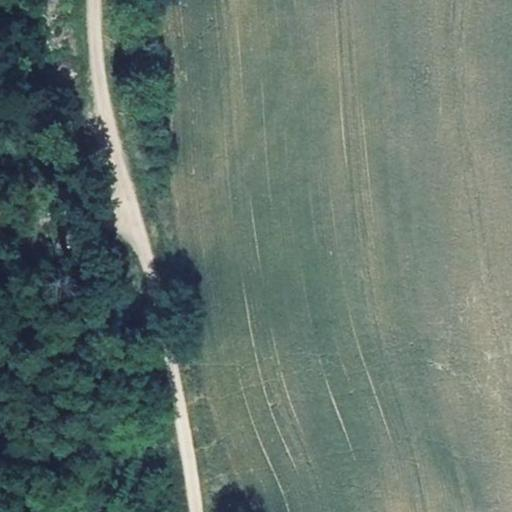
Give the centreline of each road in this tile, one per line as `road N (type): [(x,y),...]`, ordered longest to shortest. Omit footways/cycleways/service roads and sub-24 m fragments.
road 1 (track): [(193,511),(162,317),(135,220)]
road 2 (track): [(135,220),(93,52),(90,0)]
road 3 (track): [(0,216),(135,220)]
